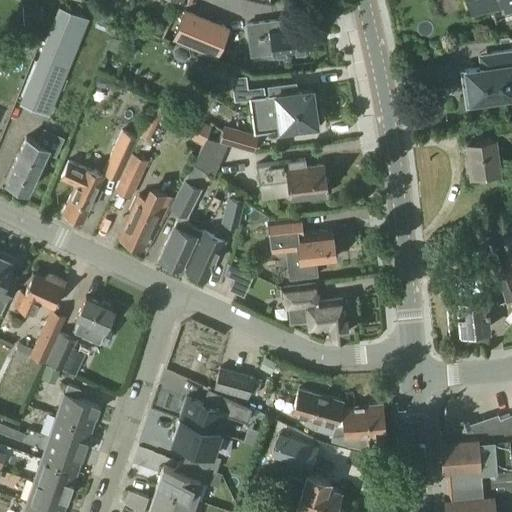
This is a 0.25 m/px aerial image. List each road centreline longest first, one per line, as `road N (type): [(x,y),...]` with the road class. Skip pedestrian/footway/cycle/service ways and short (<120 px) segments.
road 1 (tertiary): [(408,352),(394,181),(359,0)]
road 2 (residential): [(408,352),(316,357),(172,293)]
road 3 (residential): [(97,511),(172,293)]
road 4 (residential): [(172,293),(0,214)]
road 5 (tertiary): [(420,511),(409,381)]
